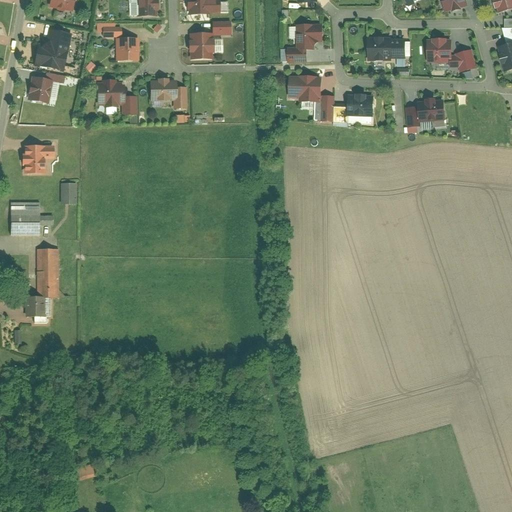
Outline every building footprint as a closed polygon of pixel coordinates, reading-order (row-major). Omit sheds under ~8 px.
[(50,0),(49,8),(73,13),(75,0),(50,0)] [(139,0),(139,18),(158,17),(157,0),(139,0)] [(188,0),(189,15),(211,14),(210,0),(188,0)] [(467,0),(442,0),(446,13),(469,7),(467,0)] [(511,0),(497,0),(500,13),(511,9),(511,0)] [(232,35),(232,23),(212,23),(212,33),(212,35),(232,35)] [(316,25),(298,25),(298,48),(307,48),(316,48),(316,41),(316,25)] [(325,25),(316,25),(316,41),(325,41),(325,25)] [(123,28),(104,28),(104,39),(117,39),(123,39),(123,28)] [(64,71),(72,34),(50,29),(46,46),(40,44),(36,65),(64,71)] [(212,33),(191,33),(191,60),(213,59),(212,35),(212,33)] [(407,39),(370,38),(369,60),(406,60),(407,39)] [(123,39),(117,39),(117,62),(140,62),(140,39),(123,39)] [(453,39),(428,40),(428,63),(454,62),(453,39)] [(511,45),(499,48),(505,72),(511,70),(511,45)] [(307,48),(289,49),(290,63),(308,63),(307,48)] [(474,51),(457,55),(462,73),(479,69),(474,51)] [(85,68),(90,74),(96,69),(91,63),(85,68)] [(64,83),(66,77),(49,73),(47,80),(53,81),(64,83)] [(324,75),(291,76),(291,100),(324,99),(324,75)] [(47,80),(33,77),(28,100),(49,105),(53,81),(47,80)] [(159,82),(152,82),(152,101),(174,101),(177,101),(177,88),(177,81),(170,81),(170,79),(159,80),(159,82)] [(124,82),(98,82),(99,105),(124,104),(124,97),(124,82)] [(175,109),(188,108),(187,88),(177,88),(177,101),(174,101),(175,109)] [(374,96),(348,95),(348,113),(373,114),(374,96)] [(125,114),(139,114),(138,97),(124,97),(124,104),(125,114)] [(336,99),(324,99),(324,119),(335,119),(336,99)] [(445,100),(420,102),(422,123),(447,120),(445,100)] [(46,147),(25,147),(26,175),(46,174),(46,156),(46,147)] [(77,184),(63,184),(62,204),(77,204),(77,184)] [(40,207),(12,207),(12,236),(40,237),(40,226),(40,217),(40,207)] [(54,227),(54,217),(40,217),(40,226),(54,227)] [(58,299),(59,250),(39,249),(39,299),(45,299),(58,299)] [(39,299),(27,299),(27,317),(45,317),(45,299),(39,299)] [(91,464),(74,468),(77,482),(94,478),(91,464)]
